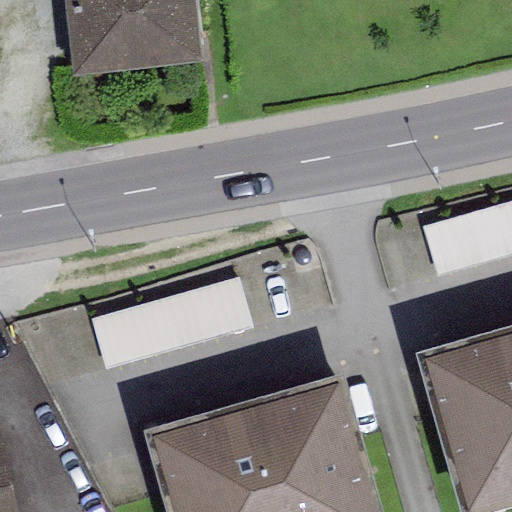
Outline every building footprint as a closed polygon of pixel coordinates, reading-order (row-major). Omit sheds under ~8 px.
[(64,0),(73,76),(201,63),(193,0),(64,0)] [(437,254),(511,243),(511,198),(431,210),(437,254)] [(105,345),(255,323),(249,281),(99,303),(105,345)] [(511,511),(511,337),(415,365),(457,511),(511,511)] [(376,511),(340,386),(142,443),(161,511),(376,511)] [(0,511),(14,511),(0,437),(0,511)]
